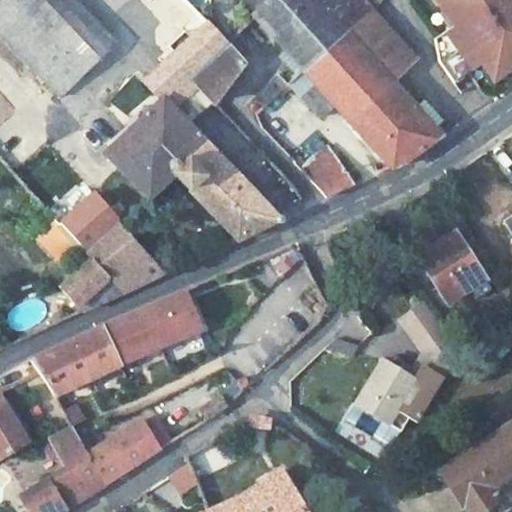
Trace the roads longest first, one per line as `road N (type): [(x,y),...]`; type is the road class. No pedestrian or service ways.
road 1 (tertiary): [(303,232),(0,367)]
road 2 (tertiary): [(511,111),(439,161),(303,232)]
road 3 (residential): [(260,391),(79,511)]
road 4 (residential): [(303,232),(334,317),(260,391)]
road 5 (residential): [(260,391),(372,490),(382,511)]
road 6 (unknown): [(488,127),(426,73),(413,0)]
